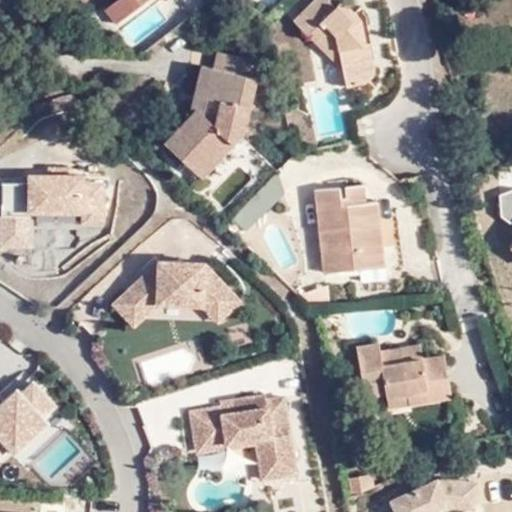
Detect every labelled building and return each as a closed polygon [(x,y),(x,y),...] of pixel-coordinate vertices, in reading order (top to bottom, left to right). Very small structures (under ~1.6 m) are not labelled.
[(144,0),(112,0),(105,6),(118,22),(144,0)] [(312,0),(297,16),(311,30),(324,17),(338,28),(344,56),(351,84),(372,77),(376,71),(370,40),(367,40),(362,14),(349,0),(340,0),(337,4),(332,0),(312,0)] [(324,17),(311,30),(344,56),(338,28),(324,17)] [(248,79),(251,61),(218,54),(215,66),(209,65),(203,95),(208,100),(201,109),(195,105),(161,141),(198,174),(244,125),(251,81),(248,79)] [(275,168),(231,215),(245,227),(282,190),(275,168)] [(89,177),(0,176),(0,248),(35,248),(35,216),(83,216),(83,223),(107,223),(107,181),(89,181),(89,177)] [(360,262),(384,258),(374,194),(364,195),(361,178),(312,184),(318,224),(327,223),(329,236),(320,237),(324,267),(360,262)] [(327,223),(318,224),(320,237),(329,236),(327,223)] [(385,270),(384,258),(360,262),(361,273),(385,270)] [(511,262),(508,259),(496,275),(511,286),(511,262)] [(162,264),(133,292),(156,316),(167,305),(210,307),(215,302),(230,317),(247,302),(211,265),(162,264)] [(330,279),(303,290),(316,303),(332,300),(332,296),(330,279)] [(133,292),(118,305),(141,330),(156,316),(133,292)] [(230,317),(215,302),(210,307),(212,308),(225,323),(230,317)] [(404,352),(423,350),(422,336),(401,339),(404,352)] [(409,387),(411,397),(450,391),(444,347),(423,350),(404,352),(401,339),(381,342),(381,337),(358,340),(365,389),(388,387),(388,390),(409,387)] [(0,391),(0,463),(2,466),(15,453),(20,458),(68,413),(34,377),(9,401),(0,391)] [(389,400),(411,397),(409,387),(388,390),(389,400)] [(270,480),(303,475),(291,399),(272,402),(271,397),(229,404),(230,408),(198,413),(205,454),(264,444),(270,480)] [(482,477),(442,472),(394,496),(401,511),(400,511),(434,511),(456,502),(479,504),(482,477)]
